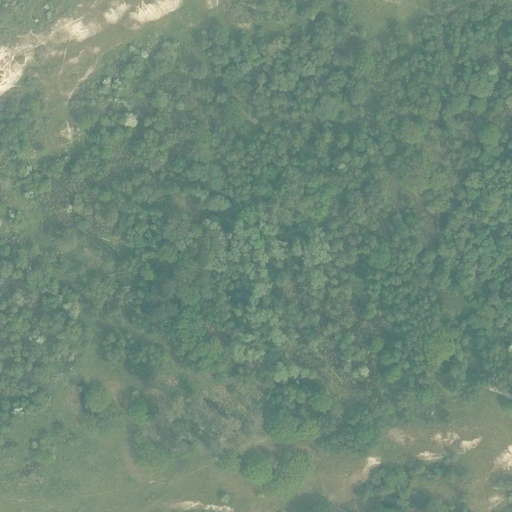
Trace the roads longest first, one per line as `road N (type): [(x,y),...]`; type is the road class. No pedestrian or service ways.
road 1 (track): [(405,122),(333,139),(220,227),(191,275),(184,338),(197,437),(226,443),(454,389)]
road 2 (track): [(490,0),(412,26),(405,122)]
